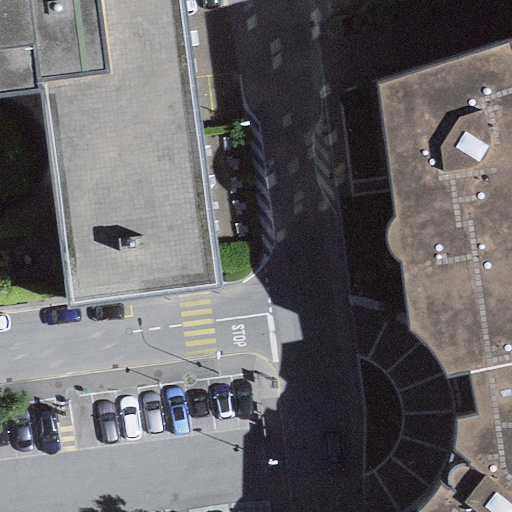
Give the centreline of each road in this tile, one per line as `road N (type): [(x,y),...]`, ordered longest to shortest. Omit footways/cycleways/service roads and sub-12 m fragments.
road 1 (residential): [(262,0),(305,315)]
road 2 (residential): [(0,358),(305,315)]
road 3 (residential): [(305,315),(318,511)]
